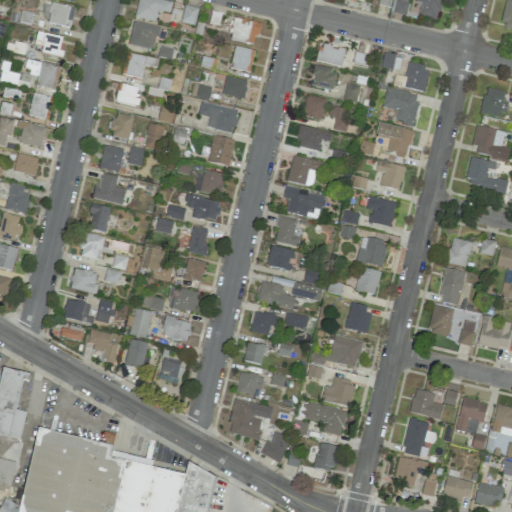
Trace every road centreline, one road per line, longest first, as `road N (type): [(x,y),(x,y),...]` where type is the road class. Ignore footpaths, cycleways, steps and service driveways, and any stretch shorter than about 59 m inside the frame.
road 1 (residential): [(476,0),(354,511)]
road 2 (residential): [(297,0),(192,440)]
road 3 (residential): [(0,331),(293,497),(354,511)]
road 4 (residential): [(106,0),(25,345)]
road 5 (residential): [(248,0),(511,63)]
road 6 (residential): [(392,353),(511,381)]
